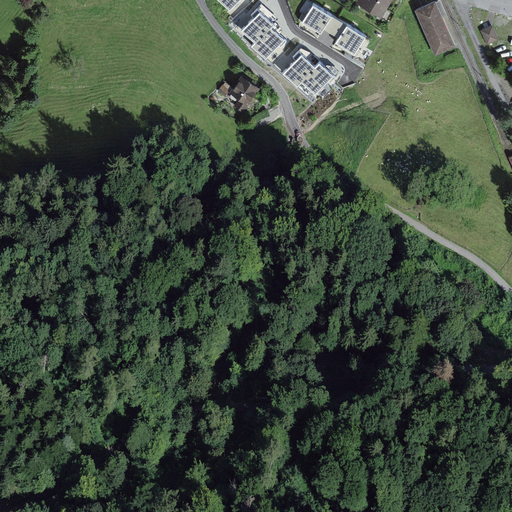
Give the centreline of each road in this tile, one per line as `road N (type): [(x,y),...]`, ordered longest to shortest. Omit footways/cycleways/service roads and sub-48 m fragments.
road 1 (track): [(200,0),(230,45),(274,85),(316,159),(478,260),(511,293)]
road 2 (track): [(309,416),(261,404),(184,414),(133,436),(20,507)]
road 3 (residential): [(274,0),(300,32),(355,69),(342,85)]
